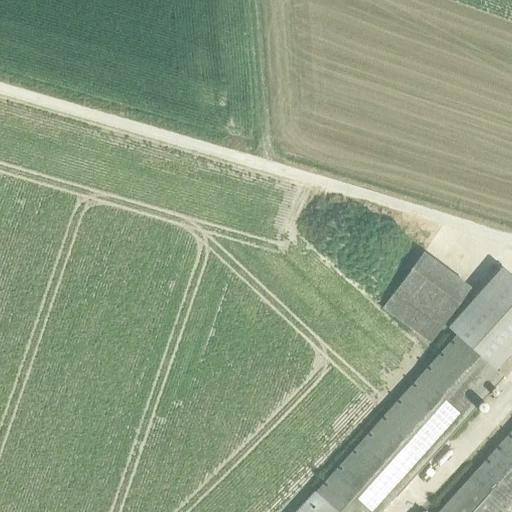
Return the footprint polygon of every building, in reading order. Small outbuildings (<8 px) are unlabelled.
[(424,253),(383,309),(430,344),(472,288),(424,253)] [(456,335),(297,511),(379,511),(502,376),(495,370),(511,350),(511,275),(501,266),(447,327),(456,335)] [(494,395),(495,395),(496,395),(497,394),(498,393),(498,392),(499,391),(499,390),(498,389),(498,388),(497,388),(496,387),(495,387),(494,387),(493,387),(492,388),(491,389),(491,390),(491,391),(491,392),(491,393),(491,394),(492,394),(493,395),(494,395)] [(482,410),(483,410),(484,410),(485,409),(486,409),(486,408),(486,407),(486,406),(486,405),(486,404),(485,403),(484,402),(483,402),(482,402),(481,402),(480,402),(479,402),(479,403),(478,403),(478,404),(478,405),(477,405),(477,406),(478,407),(478,408),(479,409),(479,410),(480,410),(481,410),(482,410)] [(424,511),(423,511),(502,511),(511,502),(511,430),(438,511),(424,511)]
